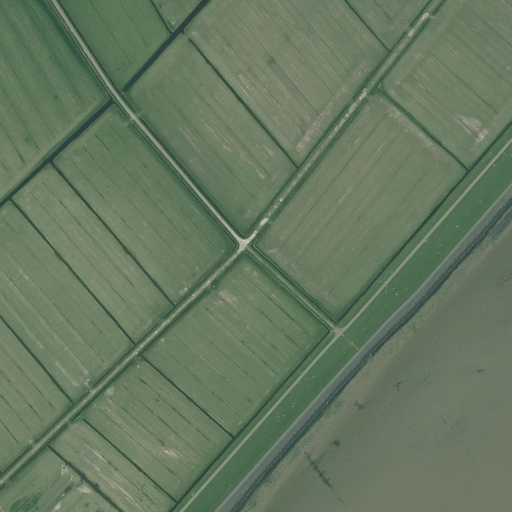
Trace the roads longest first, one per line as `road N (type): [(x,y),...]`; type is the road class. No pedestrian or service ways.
road 1 (track): [(0,482),(243,245)]
road 2 (track): [(243,245),(437,0)]
road 3 (unclassified): [(243,245),(117,97),(52,0)]
road 4 (track): [(343,336),(243,245)]
